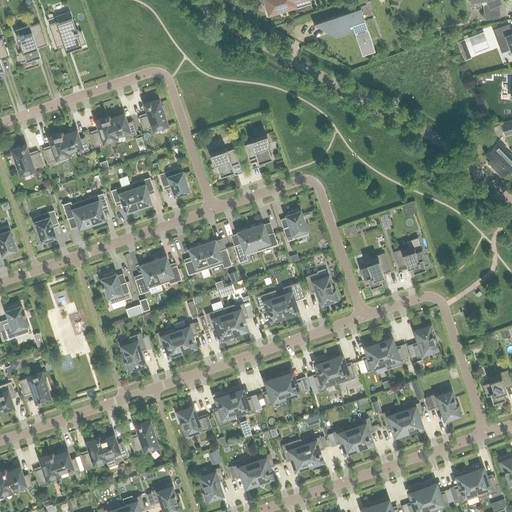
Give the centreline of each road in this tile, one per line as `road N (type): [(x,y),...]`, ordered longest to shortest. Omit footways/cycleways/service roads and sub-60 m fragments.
road 1 (residential): [(362,317),(0,442)]
road 2 (unclassified): [(511,202),(433,137),(237,34),(189,0)]
road 3 (residential): [(212,212),(160,74),(0,125)]
road 4 (residential): [(362,317),(318,189),(308,181),(212,212)]
road 5 (residential): [(485,433),(259,511)]
road 6 (residential): [(212,212),(0,284)]
road 7 (residential): [(485,433),(434,298),(362,317)]
